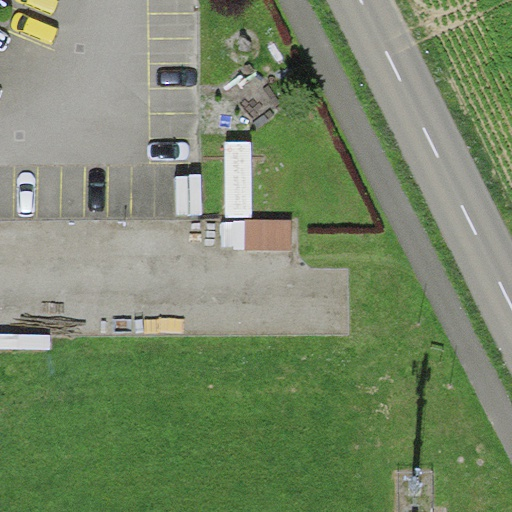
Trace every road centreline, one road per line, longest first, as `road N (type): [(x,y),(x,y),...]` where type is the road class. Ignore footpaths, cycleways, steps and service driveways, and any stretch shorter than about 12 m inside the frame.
road 1 (track): [(300,0),(511,426)]
road 2 (tertiary): [(511,304),(361,0)]
